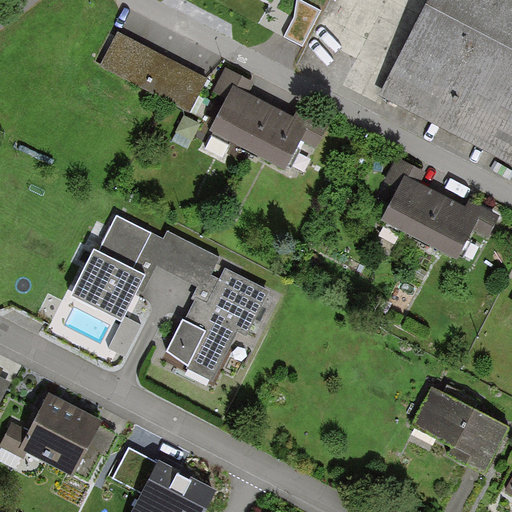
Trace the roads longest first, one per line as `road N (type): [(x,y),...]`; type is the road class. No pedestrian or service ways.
road 1 (residential): [(138,0),(511,194)]
road 2 (residential): [(0,330),(258,460)]
